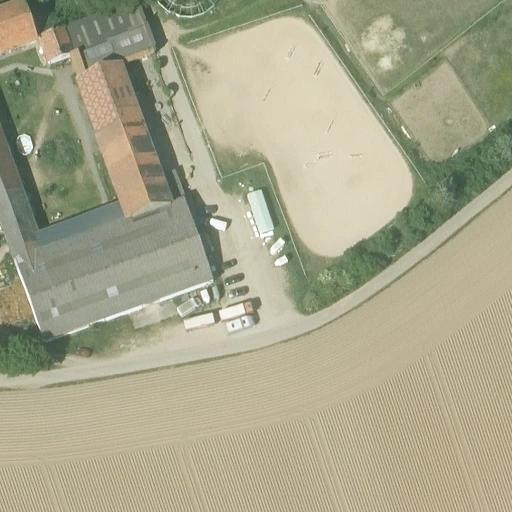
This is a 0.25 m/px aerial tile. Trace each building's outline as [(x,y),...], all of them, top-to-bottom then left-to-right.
[(133,4),(63,30),(73,56),(71,57),(76,72),(80,82),(117,68),(152,56),(154,55),(153,53),(136,5),(135,3),(133,4)] [(0,54),(36,41),(25,10),(23,4),(0,12),(0,54)] [(52,34),(39,39),(39,40),(48,65),(71,57),(73,56),(63,30),(52,34)] [(159,181),(117,68),(80,82),(131,221),(166,208),(168,207),(167,203),(159,181)] [(39,253),(0,145),(0,225),(13,262),(39,253)] [(173,177),(159,181),(167,203),(181,197),(173,177)] [(181,197),(167,203),(168,207),(183,202),(181,197)] [(212,284),(183,202),(168,207),(166,208),(195,290),(212,284)] [(39,253),(13,262),(43,344),(195,290),(166,208),(131,221),(39,253)]
